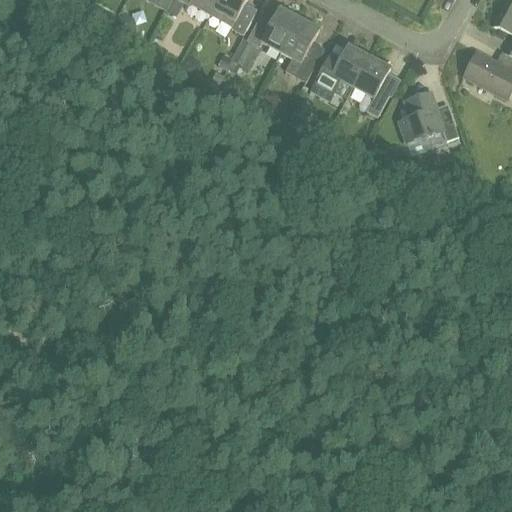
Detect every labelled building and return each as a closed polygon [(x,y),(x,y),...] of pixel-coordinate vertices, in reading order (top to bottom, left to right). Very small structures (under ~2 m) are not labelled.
[(65,0),(65,1),(80,9),(83,3),(84,0),(65,0)] [(146,0),(146,3),(167,14),(174,0),(146,0)] [(190,6),(212,18),(221,0),(178,0),(177,3),(188,9),(190,6)] [(230,32),(243,39),(254,18),(243,11),(249,0),(221,0),(212,18),(232,29),(230,32)] [(511,49),(507,59),(511,60),(511,5),(505,2),(491,29),(511,40),(511,49)] [(263,47),(281,57),(300,23),(280,12),(265,39),(253,33),(248,42),(243,40),(231,62),(232,62),(240,67),(242,68),(252,48),(260,52),(263,47)] [(133,20),(126,16),(119,19),(117,22),(112,30),(124,37),(132,34),(134,31),(136,27),(133,20)] [(285,75),(307,87),(319,65),(306,58),(319,34),(300,23),(281,57),(292,62),(285,75)] [(341,83),(353,90),(354,90),(370,60),(349,49),(337,71),(326,65),(313,89),(332,100),(341,83)] [(462,83),(506,105),(511,94),(511,60),(507,59),(506,58),(500,69),(476,57),(462,83)] [(224,59),(218,70),(226,74),(227,71),(232,63),(224,59)] [(195,79),(198,73),(196,63),(190,60),(183,72),(195,79)] [(367,114),(378,120),(390,99),(379,94),(391,72),(370,60),(354,90),(374,101),(367,114)] [(236,76),(240,67),(232,62),(232,63),(227,71),(236,76)] [(272,97),(287,89),(277,72),(263,81),(272,97)] [(210,82),(220,86),(224,77),(215,73),(210,82)] [(399,125),(406,145),(443,133),(447,144),(459,140),(451,115),(439,119),(432,96),(405,105),(410,122),(399,125)] [(295,121),(290,130),(299,134),(303,125),(295,121)] [(374,161),(379,150),(373,147),(367,157),(374,161)] [(343,161),(355,167),(361,156),(349,149),(343,161)]
